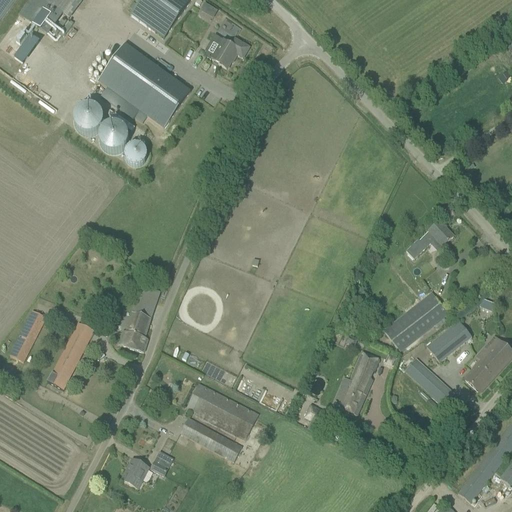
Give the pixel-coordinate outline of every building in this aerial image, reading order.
[(0,0),(0,25),(17,0),(0,0)] [(41,0),(30,0),(18,16),(47,37),(62,16),(41,0)] [(142,0),(130,18),(155,36),(163,42),(168,34),(193,0),(142,0)] [(218,19),(221,11),(204,5),(201,14),(218,19)] [(230,47),(215,38),(211,44),(219,48),(210,62),(217,66),(226,71),(235,56),(243,61),(249,50),(234,41),(230,47)] [(27,67),(40,46),(29,40),(17,60),(27,67)] [(125,46),(98,83),(164,131),(191,94),(125,46)] [(500,84),(510,77),(507,73),(497,79),(500,84)] [(78,136),(112,132),(109,107),(75,112),(78,136)] [(152,147),(135,146),(136,129),(111,127),(110,152),(126,153),(125,166),(151,167),(152,147)] [(439,224),(431,231),(424,238),(419,243),(418,242),(406,254),(413,262),(431,245),(435,241),(443,249),(446,246),(453,239),(439,224)] [(143,355),(148,342),(144,341),(145,339),(149,325),(151,320),(159,294),(141,289),(126,333),(123,332),(118,347),(143,355)] [(112,292),(94,308),(100,315),(118,299),(112,292)] [(400,355),(435,328),(436,330),(446,323),(445,321),(450,317),(433,295),(383,333),(400,355)] [(47,321),(33,313),(10,358),(24,365),(47,321)] [(459,323),(427,349),(440,365),(467,344),(472,340),(459,323)] [(78,326),(47,384),(63,393),(94,334),(78,326)] [(347,339),(345,344),(355,348),(357,343),(347,339)] [(511,356),(494,340),(477,358),(482,362),(464,382),(472,389),(479,395),(511,359),(511,356)] [(372,380),(380,362),(364,355),(338,410),(356,419),(373,381),(372,380)] [(455,397),(448,390),(414,362),(403,373),(436,402),(443,409),(455,397)] [(6,376),(3,382),(12,387),(15,381),(6,376)] [(199,387),(187,411),(195,415),(193,417),(244,443),(257,417),(199,387)] [(310,408),(304,420),(317,427),(323,414),(310,408)] [(180,436),(233,464),(241,449),(189,421),(180,436)] [(511,424),(457,496),(470,506),(478,495),(511,450),(511,424)] [(164,480),(174,462),(160,454),(150,472),(164,480)] [(121,483),(130,488),(138,491),(148,470),(132,462),(121,483)] [(511,464),(500,480),(511,489),(511,464)]
